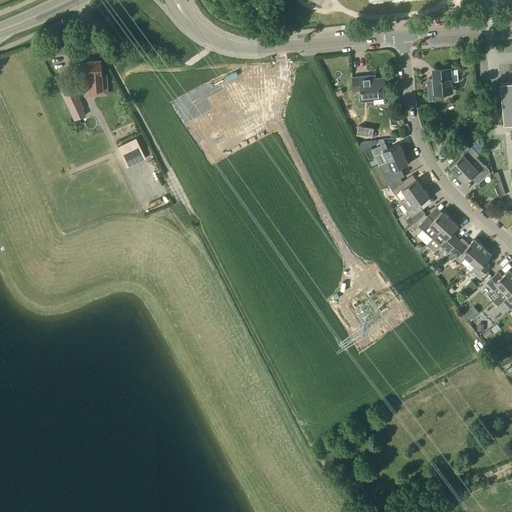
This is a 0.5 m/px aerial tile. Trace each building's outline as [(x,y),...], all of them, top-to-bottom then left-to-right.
[(290,0),(293,8),(315,0),(290,0)] [(100,59),(87,60),(88,76),(83,76),(84,91),(107,89),(106,74),(101,74),(100,59)] [(427,84),(429,101),(442,100),(441,92),(450,91),(452,91),(451,70),(433,71),(434,84),(428,85),(428,84),(427,84)] [(374,99),(385,97),(384,88),(386,88),(385,77),(370,78),(370,75),(360,76),(361,90),(359,90),(360,102),(374,101),(374,99)] [(82,109),(84,108),(72,81),(59,87),(73,120),(85,115),(82,109)] [(511,82),(501,84),(504,125),(511,124),(511,82)] [(366,129),(359,127),(356,134),(363,136),(366,129)] [(436,140),(439,158),(450,156),(447,140),(455,139),(454,133),(446,134),(447,138),(436,140)] [(117,146),(126,166),(145,158),(139,146),(135,148),(132,139),(117,146)] [(363,153),(373,149),(371,146),(378,143),(377,139),(369,140),(365,141),(359,144),(363,153)] [(388,161),(404,153),(400,143),(388,149),(385,143),(373,149),(376,155),(383,151),(388,161)] [(472,146),(470,148),(466,144),(456,153),(460,157),(450,166),(458,175),(471,162),(479,154),(472,146)] [(387,180),(388,180),(399,175),(397,169),(409,164),(404,153),(388,161),(393,171),(385,174),(387,180)] [(471,162),(458,175),(465,183),(475,174),(479,178),(489,169),(485,164),(478,170),(471,162)] [(497,178),(501,195),(505,194),(501,177),(497,178)] [(408,198),(423,187),(417,178),(406,186),(403,181),(392,189),(395,194),(402,189),(408,198)] [(419,204),(430,196),(423,187),(408,198),(402,203),(409,212),(408,212),(412,217),(423,209),(419,204)] [(442,211),(434,220),(428,215),(419,226),(433,239),(433,238),(451,219),(442,211)] [(451,219),(433,238),(440,244),(447,251),(448,253),(446,255),(447,256),(461,240),(453,233),(459,226),(451,219)] [(467,266),(471,261),(483,247),(474,239),(468,246),(461,240),(447,256),(452,260),(455,256),(462,262),(467,266)] [(483,247),(471,261),(476,265),(472,270),(481,278),(491,266),(486,262),(492,255),(483,247)] [(431,255),(425,250),(421,254),(427,260),(431,255)] [(503,291),(511,283),(511,272),(509,270),(502,276),(498,272),(487,282),(495,291),(499,286),(503,291)] [(511,283),(503,291),(508,296),(503,300),(511,308),(511,306),(511,283)] [(470,321),(475,316),(470,310),(465,315),(470,321)] [(490,329),(483,334),(487,339),(493,333),(490,329)] [(506,360),(502,353),(496,357),(501,364),(506,360)]
